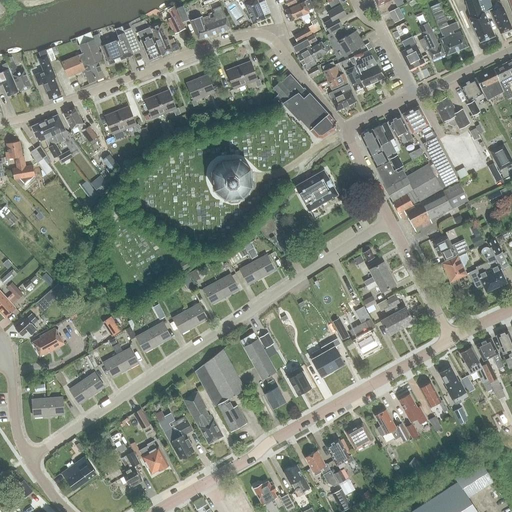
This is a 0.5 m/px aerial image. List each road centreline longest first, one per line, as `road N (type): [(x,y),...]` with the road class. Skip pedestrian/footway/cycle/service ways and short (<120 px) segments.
road 1 (residential): [(30,457),(389,220)]
road 2 (residential): [(273,40),(238,34),(0,122)]
road 3 (tertiary): [(206,483),(451,338)]
road 4 (residential): [(451,338),(389,220)]
